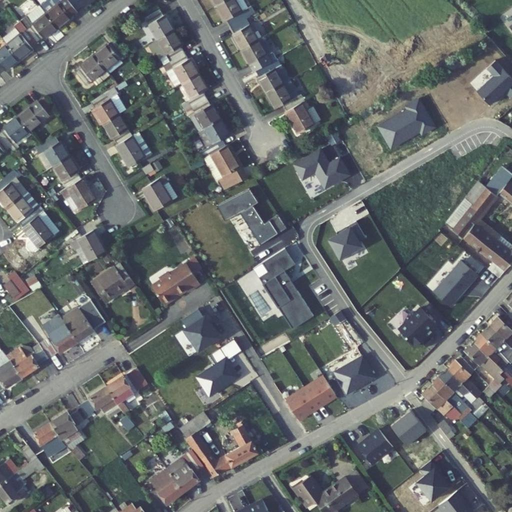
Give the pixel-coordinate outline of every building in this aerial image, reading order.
[(71,20),(55,0),(35,16),(50,35),(56,30),(57,32),(71,20)] [(55,0),(71,20),(85,9),(85,8),(90,3),(88,0),(55,0)] [(172,0),(171,0),(158,9),(170,30),(186,21),(178,7),(177,8),(172,0)] [(206,0),(212,10),(231,0),(206,0)] [(233,0),(231,0),(212,10),(221,26),(222,25),(226,32),(239,24),(236,17),(241,14),(233,0)] [(35,16),(32,12),(25,18),(28,22),(16,32),(20,38),(31,52),(45,41),(44,40),(50,35),(35,16)] [(241,14),(236,17),(239,24),(245,21),(241,14)] [(194,36),(186,21),(170,30),(163,34),(175,55),(182,51),(196,43),(193,36),(194,36)] [(252,45),(239,24),(226,32),(229,38),(228,39),(236,54),(252,45)] [(123,37),(108,48),(118,60),(139,44),(129,33),(124,38),(123,37)] [(6,49),(0,41),(0,53),(5,60),(11,56),(17,63),(31,52),(20,38),(6,49)] [(258,42),(252,45),(236,54),(245,69),(247,69),(250,75),(271,64),(258,42)] [(194,73),(210,64),(201,49),(200,50),(196,43),(182,51),(194,73)] [(118,60),(108,48),(94,59),(95,60),(89,64),(99,76),(107,70),(110,75),(122,65),(118,60)] [(511,85),(511,78),(495,62),(487,69),(493,75),(475,92),(490,107),(511,85)] [(253,82),(262,98),(284,86),(272,63),(271,64),(250,75),(254,82),(253,82)] [(219,80),(210,64),(194,73),(207,95),(222,88),(218,81),(219,80)] [(124,79),(104,91),(108,98),(107,99),(115,113),(130,104),(137,101),(124,79)] [(284,86),(262,98),(270,113),(278,108),(282,115),(296,107),(284,86)] [(222,88),(207,95),(200,99),(212,120),(234,107),(227,94),(225,94),(222,88)] [(27,110),(13,121),(23,134),(49,114),(40,102),(28,111),(27,110)] [(434,128),(420,102),(377,126),(391,152),(434,128)] [(143,127),(130,104),(115,113),(125,130),(126,129),(130,135),(143,127)] [(243,122),(234,107),(212,120),(220,134),(218,136),(222,143),(236,134),(232,128),(243,122)] [(307,127),(296,107),(281,115),(293,135),(307,127)] [(0,132),(0,133),(0,144),(4,149),(23,134),(13,121),(0,131),(0,132)] [(153,131),(149,124),(143,127),(147,134),(153,131)] [(147,134),(143,127),(130,135),(128,136),(141,157),(155,148),(155,147),(161,144),(153,131),(147,134)] [(61,159),(67,155),(81,147),(73,133),(72,134),(68,128),(49,139),(61,159)] [(212,148),(231,180),(257,166),(238,134),(222,143),(212,148)] [(90,162),(81,147),(67,155),(80,177),(92,169),(89,162),(90,162)] [(330,162),(322,148),(293,164),(302,181),(317,172),(326,190),(352,176),(341,156),(330,162)] [(161,155),(155,158),(159,165),(165,162),(161,155)] [(11,184),(21,198),(35,187),(20,168),(8,178),(12,184),(11,184)] [(107,190),(94,168),(80,177),(90,194),(92,198),(107,190)] [(508,178),(497,169),(483,187),(511,210),(511,193),(502,185),(508,178)] [(178,170),(158,181),(169,200),(189,189),(178,170)] [(80,177),(73,181),(84,198),(90,194),(80,177)] [(491,198),(473,185),(440,227),(500,273),(511,257),(511,242),(507,248),(473,221),(491,198)] [(261,203),(250,186),(217,206),(226,220),(241,210),(261,243),(285,228),(278,216),(265,224),(254,207),(261,203)] [(51,207),(35,187),(21,198),(33,212),(34,211),(38,216),(51,207)] [(67,227),(51,207),(37,218),(47,230),(42,233),(42,238),(44,241),(49,241),(67,227)] [(104,221),(84,233),(97,254),(117,243),(104,221)] [(362,246),(351,227),(328,240),(339,259),(362,246)] [(31,244),(21,251),(33,267),(42,258),(31,244)] [(296,264),(285,247),(253,268),(293,329),(314,316),(284,271),(296,264)] [(8,259),(18,272),(25,266),(16,253),(8,259)] [(131,254),(100,273),(112,294),(144,274),(131,254)] [(208,275),(194,255),(178,266),(174,265),(169,269),(169,272),(160,278),(173,297),(182,291),(181,289),(187,285),(188,287),(195,282),(195,283),(208,275)] [(478,277),(460,262),(433,295),(451,310),(478,277)] [(7,276),(10,280),(3,284),(14,301),(29,291),(17,270),(7,276)] [(34,276),(27,281),(33,290),(40,285),(34,276)] [(107,321),(106,319),(116,313),(106,298),(80,316),(90,331),(107,321)] [(204,318),(198,308),(181,320),(187,328),(183,331),(198,354),(222,339),(208,317),(204,318)] [(435,324),(418,308),(395,331),(413,348),(435,324)] [(80,316),(67,324),(71,330),(65,334),(71,344),(90,331),(80,316)] [(495,320),(488,328),(511,352),(511,335),(510,334),(511,332),(511,322),(506,317),(500,324),(495,320)] [(511,352),(488,328),(480,336),(501,357),(505,353),(511,360),(511,352)] [(61,349),(68,345),(58,330),(51,334),(61,349)] [(55,353),(61,349),(51,334),(45,338),(55,353)] [(501,370),(507,363),(501,357),(480,336),(472,344),(504,377),(501,380),(508,387),(511,382),(511,379),(507,374),(506,375),(501,370)] [(38,342),(23,352),(34,368),(52,356),(46,346),(42,348),(38,342)] [(467,356),(459,364),(471,375),(482,363),(500,381),(501,380),(504,377),(472,344),(464,352),(467,356)] [(23,352),(12,359),(15,365),(11,368),(17,379),(34,368),(23,352)] [(377,378),(364,355),(333,372),(346,395),(377,378)] [(150,379),(158,373),(148,358),(139,364),(150,379)] [(239,378),(226,358),(196,378),(209,398),(239,378)] [(451,366),(443,374),(475,406),(480,401),(469,391),(478,382),(471,375),(459,364),(457,362),(452,367),(451,366)] [(1,364),(0,364),(0,377),(6,385),(13,380),(1,364)] [(137,365),(120,377),(130,392),(147,381),(137,365)] [(443,374),(435,382),(442,388),(451,397),(455,402),(459,398),(471,410),(475,406),(443,374)] [(120,377),(92,395),(102,411),(130,392),(120,377)] [(331,398),(319,380),(282,404),(293,422),(331,398)] [(451,397),(442,388),(434,396),(443,407),(451,397)] [(82,399),(63,412),(74,430),(88,421),(84,414),(89,411),(91,414),(98,409),(90,397),(83,401),(82,399)] [(220,462),(223,466),(265,437),(247,410),(240,415),(237,412),(233,415),(242,430),(222,443),(208,420),(222,411),(214,398),(188,416),(203,438),(220,462)] [(426,430),(412,411),(392,425),(407,445),(426,430)] [(63,412),(46,423),(53,434),(57,432),(61,438),(74,430),(63,412)] [(472,424),(466,417),(461,422),(457,426),(463,433),(472,424)] [(392,448),(377,430),(357,446),(372,464),(392,448)] [(41,437),(33,443),(43,457),(50,451),(41,437)] [(220,462),(203,438),(177,455),(194,480),(220,462)] [(104,440),(93,449),(101,460),(112,451),(104,440)] [(11,454),(0,462),(12,479),(30,465),(21,452),(14,457),(11,454)] [(194,480),(177,455),(158,468),(175,493),(194,480)] [(453,484),(432,460),(420,471),(424,475),(413,485),(430,504),(453,484)] [(40,478),(30,465),(12,479),(25,496),(36,488),(33,484),(40,478)] [(347,476),(340,481),(352,498),(358,494),(347,476)] [(308,479),(290,491),(303,511),(312,505),(317,511),(331,511),(352,498),(340,481),(318,495),(308,479)] [(255,499),(245,504),(249,511),(281,511),(282,511),(272,490),(260,496),(261,498),(256,501),(255,499)] [(476,511),(458,490),(439,506),(443,511),(476,511)] [(145,491),(131,500),(139,511),(149,511),(160,504),(153,494),(149,497),(145,491)] [(84,511),(77,503),(66,511),(63,507),(56,511),(46,498),(35,506),(38,511),(84,511)] [(139,511),(131,500),(114,511),(139,511)]
